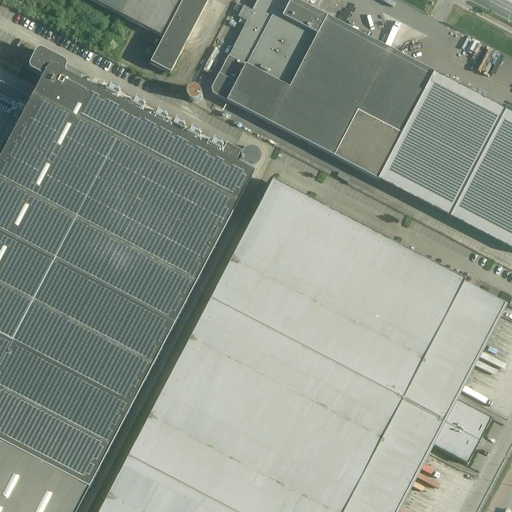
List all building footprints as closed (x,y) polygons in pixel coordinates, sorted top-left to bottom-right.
[(86,0),(119,17),(127,0),(86,0)] [(127,0),(119,17),(163,40),(149,65),(169,76),(209,0),(127,0)] [(248,23),(212,91),(214,96),(380,183),(511,251),(511,114),(440,77),(436,75),(400,56),(399,56),(390,74),(373,65),(364,60),(374,43),(337,23),(291,0),(259,0),(253,13),(247,11),(248,9),(244,7),(239,18),(248,23)] [(0,159),(0,445),(88,491),(253,175),(234,165),(240,154),(233,150),(226,146),(225,147),(219,158),(214,155),(210,153),(209,152),(205,150),(200,147),(196,145),(191,143),(187,140),(182,138),(177,136),(173,133),(168,131),(164,129),(159,126),(156,124),(151,122),(147,120),(142,117),(138,115),(133,113),(129,110),(124,108),(120,105),(115,103),(111,101),(106,98),(84,87),(66,78),(66,77),(65,76),(64,75),(64,74),(64,73),(64,72),(65,71),(65,70),(65,69),(65,68),(65,67),(65,66),(64,65),(64,64),(63,64),(62,63),(42,53),(41,52),(40,52),(39,52),(38,52),(37,52),(36,53),(35,53),(35,54),(34,55),(29,66),(28,66),(28,67),(28,68),(28,69),(28,70),(29,71),(29,72),(30,73),(31,73),(37,76),(38,77),(39,78),(39,79),(40,80),(40,81),(40,82),(40,83),(39,84),(38,87),(37,88),(32,98),(0,159)] [(191,102),(193,103),(194,104),(196,104),(199,103),(200,103),(201,101),(202,99),(203,98),(203,96),(202,94),(202,93),(201,91),(199,90),(197,90),(196,90),(193,90),(192,91),(191,92),(190,94),(189,95),(189,97),(189,99),(191,101),(191,102)] [(242,153),(241,154),(241,156),(240,157),(240,159),(240,161),(241,163),(242,164),(243,166),(244,167),(245,168),(247,168),(249,169),(251,169),(252,169),(254,168),(255,167),(257,166),(258,165),(259,163),(260,162),(260,160),(260,158),(260,156),(259,154),(258,152),(256,151),(255,150),(253,149),(251,149),(249,149),(247,149),(245,150),(244,151),(242,153)] [(271,183),(99,511),(397,511),(431,448),(467,466),(491,421),(455,402),(507,308),(508,309),(509,308),(463,284),(464,283),(271,183)]
